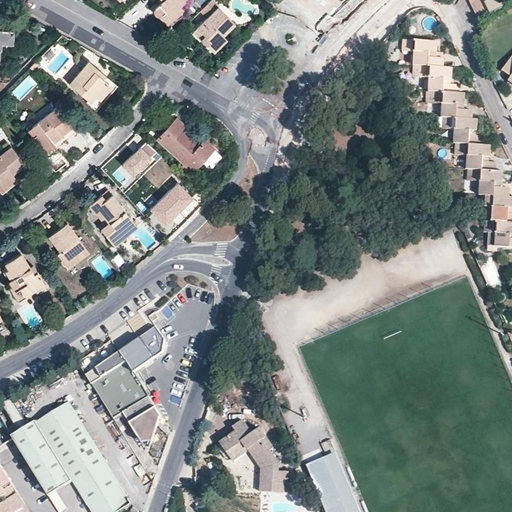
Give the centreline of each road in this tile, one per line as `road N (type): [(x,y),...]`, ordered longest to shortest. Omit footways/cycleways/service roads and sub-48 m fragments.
road 1 (tertiary): [(236,290),(157,511)]
road 2 (residential): [(0,229),(85,167),(172,78)]
road 3 (tertiary): [(281,147),(338,46),(389,0)]
road 4 (residential): [(0,372),(96,317),(147,273)]
road 5 (residential): [(23,0),(172,78)]
road 6 (residential): [(511,135),(444,0)]
road 7 (residential): [(172,78),(281,147)]
